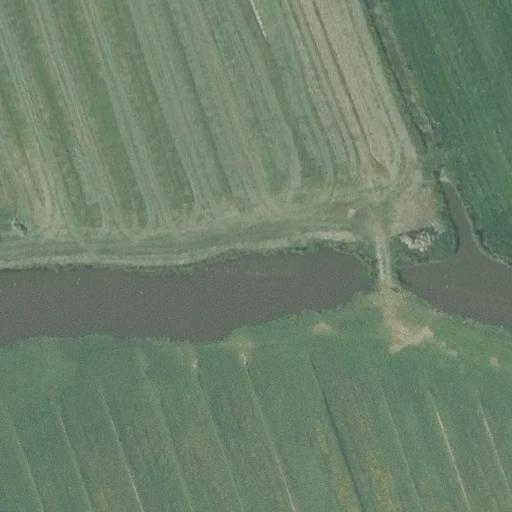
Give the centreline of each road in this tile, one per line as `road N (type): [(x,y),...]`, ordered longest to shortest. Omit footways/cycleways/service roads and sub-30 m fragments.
road 1 (track): [(374,223),(341,210),(169,241),(0,258)]
road 2 (track): [(398,342),(374,223),(436,161),(460,150),(429,75)]
